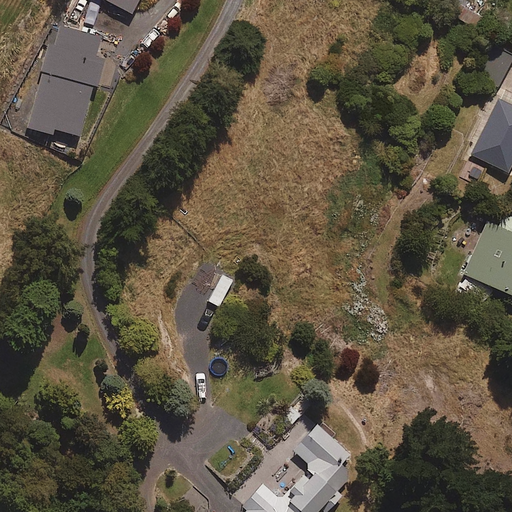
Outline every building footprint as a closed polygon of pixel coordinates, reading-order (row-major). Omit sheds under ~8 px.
[(137,0),(102,0),(130,15),(137,0)] [(98,39),(53,26),(41,70),(44,71),(27,129),(50,136),(51,131),(76,138),(99,61),(92,59),(98,39)] [(511,59),(511,55),(497,47),(483,72),(500,81),(511,59)] [(511,108),(497,101),(470,155),(506,174),(511,162),(511,108)] [(511,236),(485,224),(455,292),(484,305),(491,289),(511,298),(511,236)] [(349,455),(304,416),(234,496),(249,509),(245,511),(316,511),(321,507),(325,511),(326,511),(340,497),(335,493),(348,477),(338,468),(349,455)]
